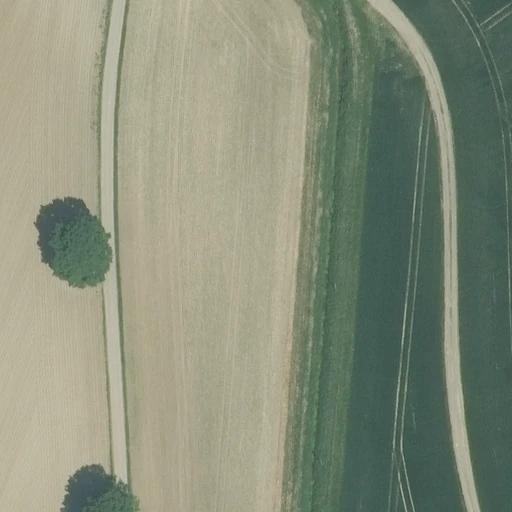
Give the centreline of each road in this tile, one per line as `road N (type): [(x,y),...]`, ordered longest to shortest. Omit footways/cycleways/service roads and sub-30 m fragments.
road 1 (track): [(378,0),(452,97),(466,403),(485,511)]
road 2 (track): [(123,0),(116,58),(128,511)]
